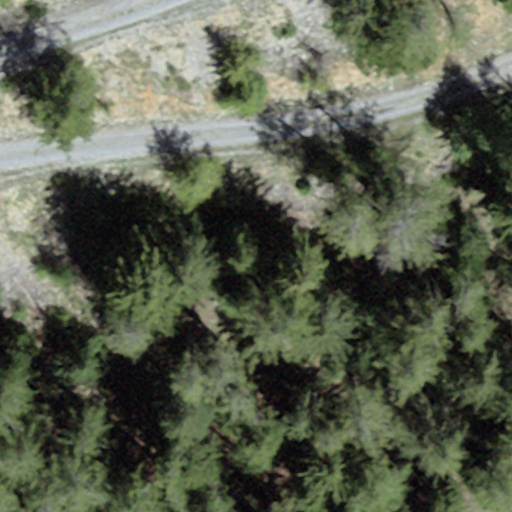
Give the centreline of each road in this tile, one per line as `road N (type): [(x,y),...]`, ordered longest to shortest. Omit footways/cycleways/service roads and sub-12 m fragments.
road 1 (track): [(511,67),(318,134),(0,163)]
road 2 (track): [(0,55),(157,0)]
